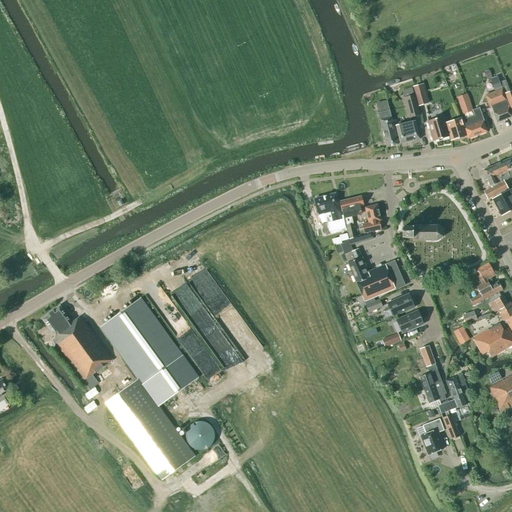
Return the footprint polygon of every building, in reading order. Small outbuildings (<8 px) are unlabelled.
[(511,117),(511,90),(510,92),(505,80),(500,82),(497,76),(490,79),(495,92),(485,96),(490,108),(491,107),(493,113),(493,114),(497,123),(511,117)] [(419,107),(427,104),(422,85),(413,87),(419,107)] [(472,111),(470,105),(466,94),(456,98),(462,115),(472,111)] [(408,119),(420,115),(414,95),(402,98),(408,119)] [(382,107),(380,102),(375,103),(376,108),(377,108),(386,148),(398,145),(388,105),(382,107)] [(472,111),(474,116),(463,120),(466,128),(464,129),(468,139),(486,132),(483,122),(484,122),(479,109),(472,111)] [(450,137),(446,124),(444,117),(427,122),(433,142),(450,137)] [(446,124),(450,137),(451,141),(461,138),(461,137),(465,136),(462,127),(463,127),(461,119),(446,124)] [(400,145),(420,140),(415,122),(395,127),(400,145)] [(497,184),(511,177),(511,160),(511,158),(483,171),(490,187),(491,187),(492,189),(498,186),(497,184)] [(498,186),(492,189),(484,193),(487,200),(502,192),(498,186)] [(501,216),(511,210),(511,197),(509,191),(493,200),(501,216)] [(343,219),(344,219),(343,216),(340,217),(334,194),(313,200),(318,216),(323,214),(325,219),(331,217),(332,221),(328,222),(328,223),(322,225),(324,234),(339,230),(338,225),(344,224),(343,219)] [(344,219),(345,221),(350,239),(356,237),(352,220),(351,220),(351,217),(361,215),(360,209),(363,208),(360,197),(340,202),(343,216),(344,219)] [(377,205),(365,208),(368,224),(366,224),(363,225),(365,234),(368,233),(380,230),(378,222),(381,221),(377,205)] [(442,229),(437,226),(436,226),(413,226),(413,228),(402,228),(402,239),(413,239),(413,241),(436,241),(437,241),(442,238),(443,237),(443,230),(442,229)] [(359,237),(361,243),(373,240),(371,234),(359,237)] [(351,246),(361,243),(359,237),(350,240),(340,244),(344,255),(348,264),(347,264),(356,284),(370,278),(368,273),(361,258),(358,249),(353,252),(351,246)] [(370,278),(356,284),(361,296),(364,302),(395,289),(395,290),(404,286),(394,262),(368,273),(370,278)] [(472,306),(489,297),(502,291),(498,282),(490,286),(489,285),(487,280),(495,276),(488,263),(476,269),(479,276),(477,277),(481,285),(476,287),(478,291),(480,295),(470,300),(472,306)] [(424,276),(419,278),(421,287),(427,285),(424,276)] [(408,295),(387,304),(393,317),(414,308),(408,295)] [(503,321),(505,320),(511,316),(511,306),(510,303),(508,304),(503,296),(494,301),(499,310),(497,311),(503,321)] [(182,357),(140,299),(100,328),(137,379),(105,403),(161,481),(193,457),(157,408),(198,378),(182,356),(182,357)] [(374,301),(365,305),(369,313),(382,307),(379,300),(374,301)] [(72,322),(70,321),(60,307),(41,320),(55,337),(52,339),(90,390),(103,380),(97,372),(112,360),(80,317),(72,322)] [(478,320),(475,312),(475,311),(463,315),(466,324),(478,320)] [(402,334),(423,325),(417,312),(396,321),(402,334)] [(503,331),(499,324),(471,339),(480,356),(488,352),(491,358),(511,346),(511,336),(508,329),(503,331)] [(462,327),(453,332),(460,345),(470,340),(462,327)] [(397,333),(381,340),(382,342),(385,348),(401,341),(398,335),(397,333)] [(402,344),(397,345),(400,353),(405,351),(406,350),(403,343),(402,344)] [(440,402),(444,401),(444,398),(443,399),(442,396),(446,395),(428,347),(420,350),(429,374),(419,377),(429,404),(439,400),(440,402)] [(104,380),(112,374),(108,369),(100,375),(104,380)] [(492,384),(501,380),(498,372),(489,377),(492,384)] [(456,409),(467,405),(463,394),(467,392),(461,376),(446,381),(453,401),(455,409),(456,409)] [(501,412),(511,406),(511,376),(489,389),(499,407),(498,408),(501,412)] [(440,415),(455,409),(453,401),(437,406),(440,415)] [(433,410),(427,412),(429,419),(435,417),(433,410)] [(459,437),(451,415),(442,418),(450,440),(459,437)] [(427,455),(443,449),(437,433),(444,431),(439,420),(422,426),(426,434),(420,436),(427,455)] [(212,428),(210,426),(209,425),(208,424),(206,423),(205,423),(202,422),(200,422),(198,422),(196,423),(194,423),(192,424),(192,425),(190,426),(189,427),(188,428),(188,429),(187,430),(187,431),(186,432),(186,433),(186,435),(186,436),(186,437),(186,439),(186,440),(187,442),(188,443),(188,445),(190,446),(191,447),(192,448),(194,449),(195,450),(196,450),(198,450),(200,451),(201,451),(203,450),(206,450),(207,449),(208,448),(210,447),(211,446),(212,444),(213,443),(214,441),(214,440),(214,438),(215,437),(215,436),(215,435),(214,434),(214,433),(214,432),(213,430),(213,429),(212,428)]
